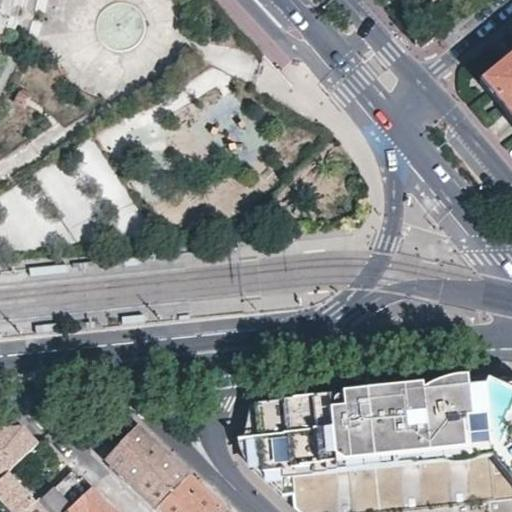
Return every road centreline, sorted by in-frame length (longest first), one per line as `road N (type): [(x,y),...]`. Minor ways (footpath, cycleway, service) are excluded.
road 1 (secondary): [(340,308),(307,324),(0,356)]
road 2 (secondary): [(265,363),(511,342)]
road 3 (secondary): [(380,124),(393,177),(393,228),(370,277),(340,308)]
road 4 (secondary): [(380,124),(511,277)]
road 5 (secondary): [(511,296),(411,286),(340,308)]
road 6 (residential): [(24,385),(28,407),(137,511)]
road 7 (secondary): [(511,186),(415,73)]
road 8 (secondary): [(123,376),(265,363)]
road 9 (residential): [(123,376),(216,464)]
road 10 (residential): [(511,0),(415,73)]
